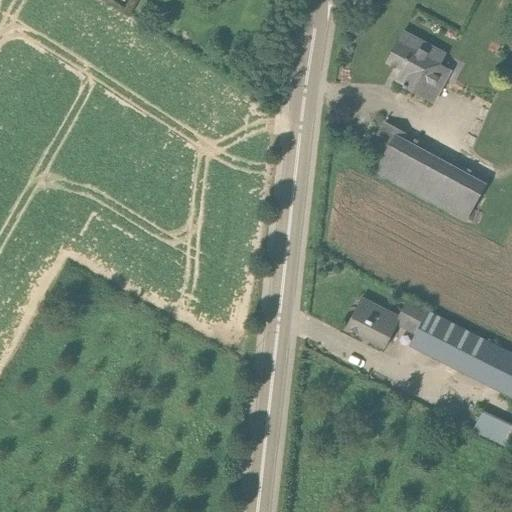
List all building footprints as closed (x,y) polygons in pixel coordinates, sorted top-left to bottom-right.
[(404,88),(433,104),(451,70),(441,64),(446,55),(403,32),(387,62),(411,75),(404,88)] [(376,178),(465,225),(487,184),(404,139),(407,132),(383,123),(371,149),(387,158),(376,178)] [(398,324),(400,319),(398,318),(361,299),(346,327),(386,348),(398,324)] [(511,353),(407,300),(398,318),(400,319),(398,324),(416,333),(409,345),(511,397),(511,353)] [(503,442),(511,423),(511,420),(485,407),(475,428),(503,442)] [(458,413),(453,422),(464,427),(469,419),(458,413)]
